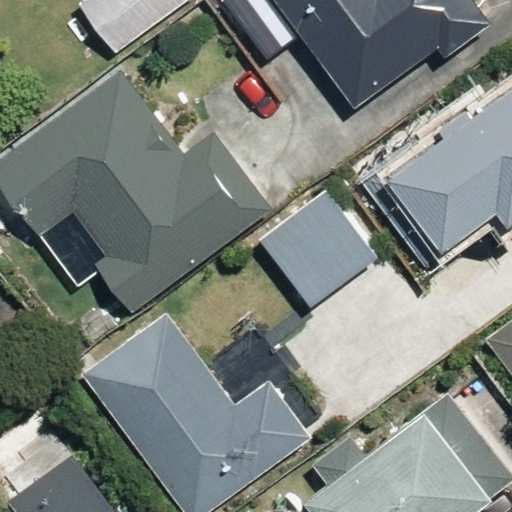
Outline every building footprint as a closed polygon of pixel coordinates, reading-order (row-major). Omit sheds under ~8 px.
[(116,57),(185,0),(80,0),(74,5),(116,57)] [(297,34),(351,109),(435,48),(444,60),(497,22),(480,0),(225,0),(267,56),(297,34)] [(100,269),(130,311),(270,208),(212,129),(181,152),(117,64),(0,148),(0,193),(71,291),(100,269)] [(502,226),(511,218),(511,70),(459,113),(447,98),(350,176),(421,265),(489,210),(502,226)] [(379,252),(326,182),(252,238),(305,308),(379,252)] [(160,304),(71,369),(176,511),(207,511),(314,434),(268,371),(229,399),(160,304)] [(511,314),(477,341),(511,385),(511,314)] [(460,511),(504,479),(437,393),(295,502),(302,511),(460,511)] [(115,511),(65,452),(0,506),(0,511),(115,511)] [(270,511),(260,498),(241,511),(270,511)]
